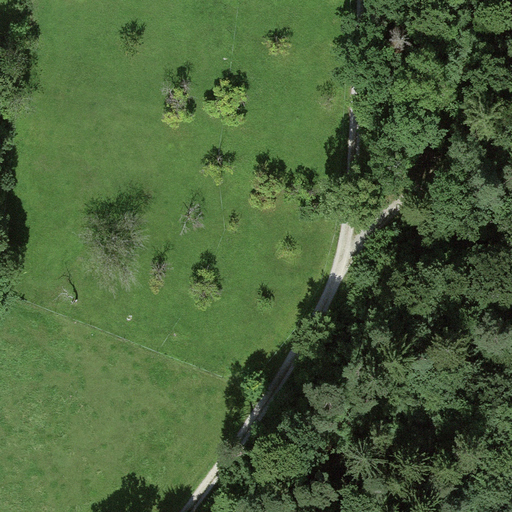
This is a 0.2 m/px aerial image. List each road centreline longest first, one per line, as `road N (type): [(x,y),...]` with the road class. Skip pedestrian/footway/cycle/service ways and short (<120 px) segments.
road 1 (track): [(511,148),(431,177),(350,235),(360,0)]
road 2 (track): [(182,511),(324,303),(350,235)]
